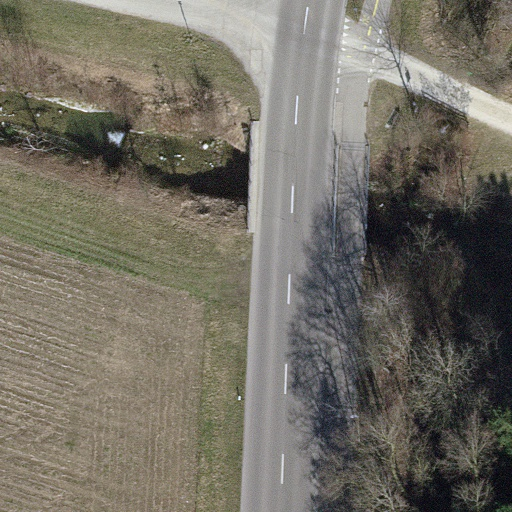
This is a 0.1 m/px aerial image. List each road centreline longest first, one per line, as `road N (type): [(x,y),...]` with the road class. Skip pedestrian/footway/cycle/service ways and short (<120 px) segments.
road 1 (tertiary): [(282,511),(297,140),(311,0)]
road 2 (track): [(365,56),(130,0)]
road 3 (track): [(511,118),(365,56)]
